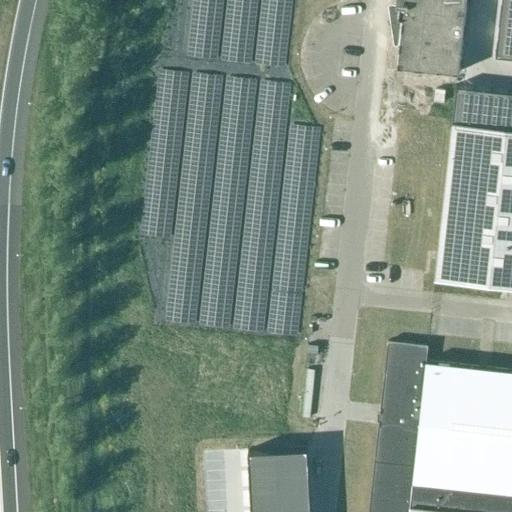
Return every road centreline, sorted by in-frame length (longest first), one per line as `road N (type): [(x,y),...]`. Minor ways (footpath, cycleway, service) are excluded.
road 1 (motorway): [(0,303),(7,134),(28,0)]
road 2 (motorway): [(10,511),(0,312)]
